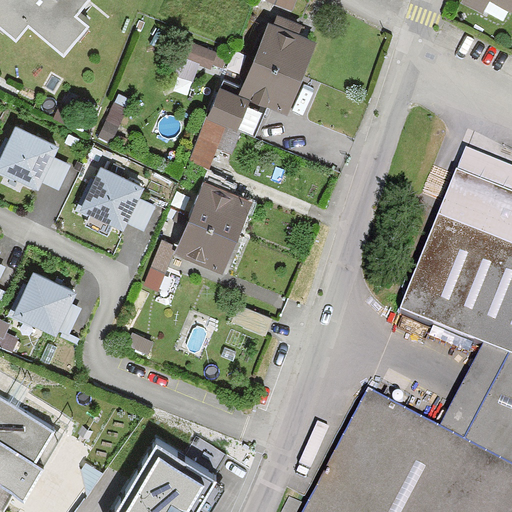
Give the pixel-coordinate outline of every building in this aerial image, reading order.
[(0,0),(0,15),(16,29),(28,14),(65,46),(90,16),(76,5),(80,0),(0,0)] [(511,10),(511,0),(462,0),(507,22),(511,10)] [(317,38),(267,17),(237,90),(288,111),(317,38)] [(192,56),(222,63),(226,48),(196,40),(192,56)] [(64,138),(23,121),(18,132),(10,129),(0,152),(0,161),(47,181),(64,138)] [(511,511),(511,168),(470,153),(407,310),(487,344),(445,428),(419,415),(371,390),(307,511),(511,511)] [(149,179),(107,162),(102,173),(94,170),(81,201),(131,221),(149,179)] [(252,198),(201,178),(172,250),(223,270),(252,198)] [(83,287),(42,270),(37,281),(29,278),(16,309),(66,329),(83,287)] [(0,395),(0,483),(24,498),(43,465),(35,460),(54,428),(0,395)] [(192,511),(216,474),(157,438),(110,511),(192,511)]
